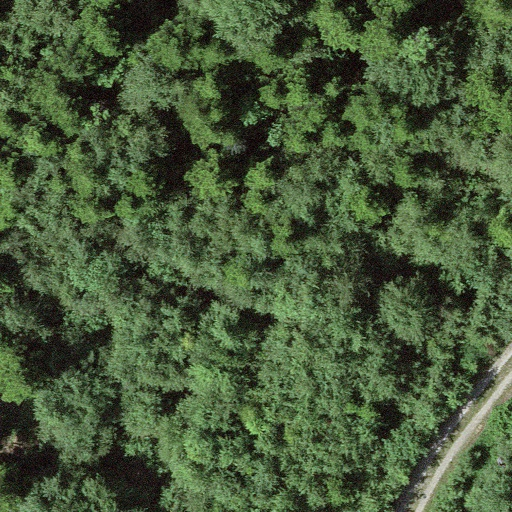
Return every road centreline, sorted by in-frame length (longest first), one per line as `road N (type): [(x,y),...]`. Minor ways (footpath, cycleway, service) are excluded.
road 1 (track): [(511,367),(432,462),(412,511)]
road 2 (track): [(0,450),(160,511)]
